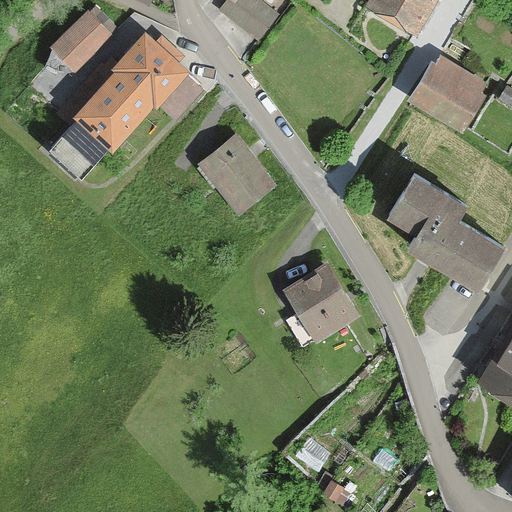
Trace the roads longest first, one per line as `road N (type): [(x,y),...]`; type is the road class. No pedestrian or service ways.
road 1 (residential): [(425,395),(401,328),(359,251),(207,40)]
road 2 (residential): [(511,263),(425,395)]
road 3 (residential): [(482,511),(450,473),(425,395)]
